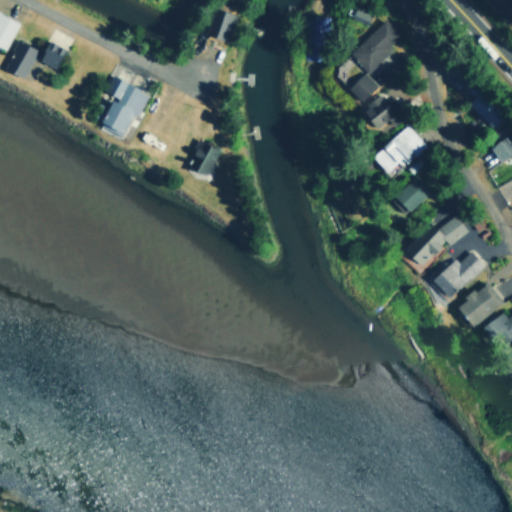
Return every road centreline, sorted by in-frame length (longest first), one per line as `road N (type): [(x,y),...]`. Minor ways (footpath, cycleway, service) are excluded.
road 1 (residential): [(511,240),(440,114),(413,14),(402,0)]
road 2 (residential): [(28,0),(180,85)]
